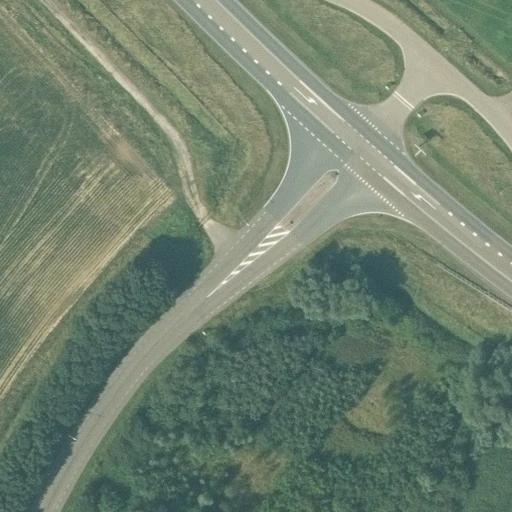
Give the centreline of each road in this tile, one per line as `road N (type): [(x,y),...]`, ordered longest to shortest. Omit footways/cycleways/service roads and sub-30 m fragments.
road 1 (track): [(239,266),(213,235),(174,137),(44,0)]
road 2 (unclassified): [(45,511),(84,440),(155,344),(239,266)]
road 3 (primary): [(397,199),(469,259),(511,277)]
road 4 (primary): [(511,272),(486,235),(417,175)]
road 5 (primary): [(224,20),(244,62),(303,124)]
road 6 (primary): [(327,97),(265,42),(224,20)]
